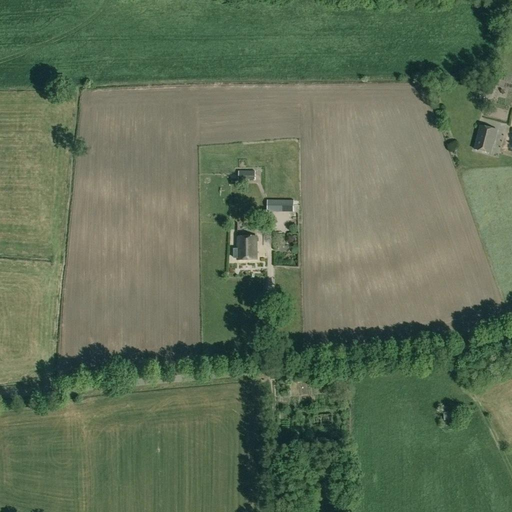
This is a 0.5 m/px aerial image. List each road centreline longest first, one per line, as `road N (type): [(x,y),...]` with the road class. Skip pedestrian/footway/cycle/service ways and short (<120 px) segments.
road 1 (unclassified): [(0,395),(357,361),(511,335)]
road 2 (track): [(452,349),(511,471)]
